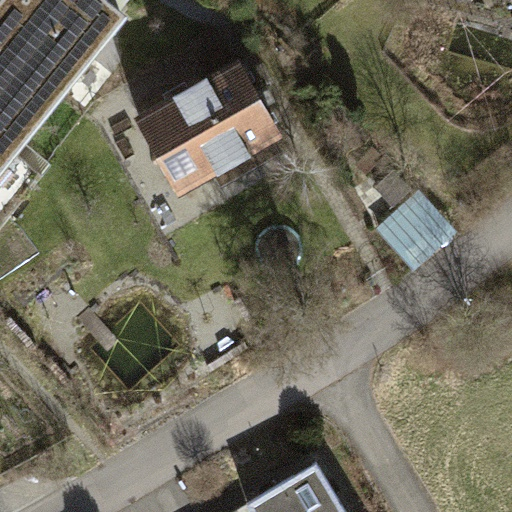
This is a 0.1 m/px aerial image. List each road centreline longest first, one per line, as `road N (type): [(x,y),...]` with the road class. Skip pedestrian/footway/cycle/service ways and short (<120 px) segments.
road 1 (residential): [(78,511),(335,375)]
road 2 (residential): [(335,375),(511,245)]
road 3 (residential): [(335,375),(422,511)]
